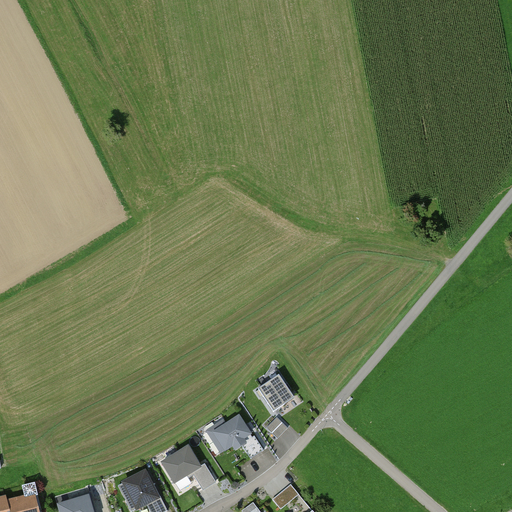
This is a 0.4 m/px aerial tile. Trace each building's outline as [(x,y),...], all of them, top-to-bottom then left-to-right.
[(279,375),(258,389),(274,413),(295,399),(279,375)] [(238,416),(212,434),(225,454),(252,436),(238,416)] [(277,418),(266,429),(277,440),(288,430),(277,418)] [(241,446),(250,460),(264,451),(255,438),(241,446)] [(188,448),(163,463),(175,482),(192,472),(203,490),(216,482),(205,464),(199,468),(188,448)] [(158,498),(145,472),(118,486),(132,511),(147,504),(150,511),(167,511),(168,511),(160,497),(158,498)] [(297,494),(290,486),(273,501),(279,509),(297,494)] [(3,495),(0,495),(0,511),(36,511),(31,495),(5,503),(3,495)] [(92,511),(88,497),(59,506),(61,511),(92,511)]
